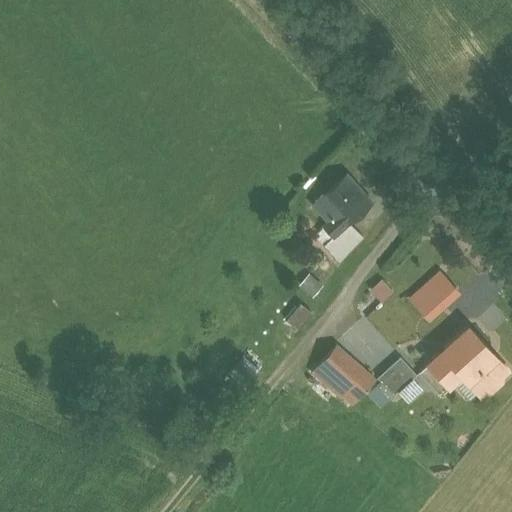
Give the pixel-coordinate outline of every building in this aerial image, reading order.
[(345,174),(323,194),(338,212),(323,225),(333,236),(370,202),(345,174)] [(305,261),(295,272),(307,284),(318,273),(305,261)] [(436,267),(404,298),(426,321),(458,291),(436,267)] [(380,274),(369,285),(383,299),(393,289),(380,274)] [(313,304),(296,292),(281,312),(299,324),(313,304)] [(499,358),(462,318),(420,358),(441,380),(454,368),(470,385),(499,358)] [(335,349),(314,373),(351,406),(372,382),(335,349)] [(225,372),(243,387),(258,369),(240,354),(225,372)] [(441,380),(420,358),(403,374),(428,401),(446,385),(441,380)]
